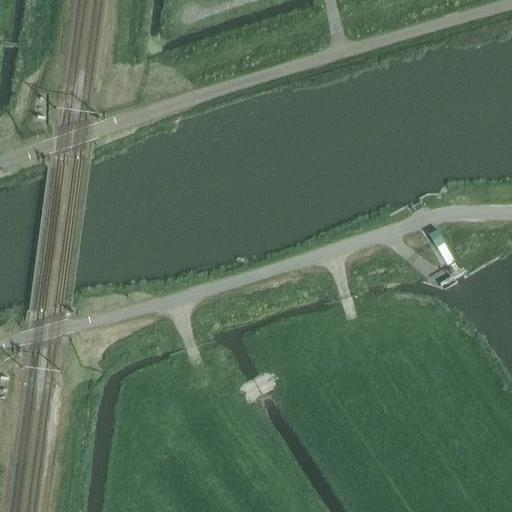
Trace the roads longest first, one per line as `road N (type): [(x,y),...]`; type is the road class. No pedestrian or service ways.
road 1 (unclassified): [(0,164),(511,5)]
road 2 (unclassified): [(0,346),(114,320),(424,222),(511,217)]
road 3 (track): [(251,446),(196,365),(146,415),(124,505)]
road 4 (track): [(401,410),(354,322),(332,254)]
